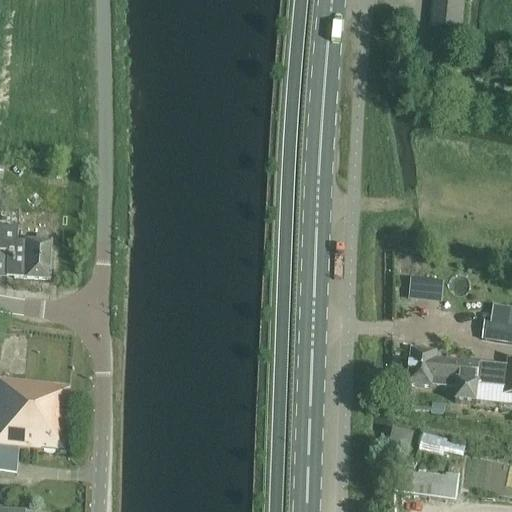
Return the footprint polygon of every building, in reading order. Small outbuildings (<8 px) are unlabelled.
[(462,37),(465,0),(432,0),(430,33),(462,37)] [(0,278),(49,281),(51,244),(48,244),(48,239),(35,239),(35,244),(18,243),(18,229),(0,228),(0,278)] [(511,345),(511,308),(493,306),(489,322),(483,322),(483,342),(511,345)] [(437,354),(411,351),(408,387),(433,390),(434,382),(457,385),(455,404),(475,407),(477,394),(502,396),(502,400),(511,400),(511,364),(506,363),(505,369),(436,362),(437,354)] [(0,475),(16,478),(18,451),(66,455),(70,409),(68,409),(69,391),(1,385),(0,385),(0,475)] [(408,455),(412,438),(394,434),(390,451),(408,455)] [(456,503),(459,479),(406,473),(403,496),(456,503)]
